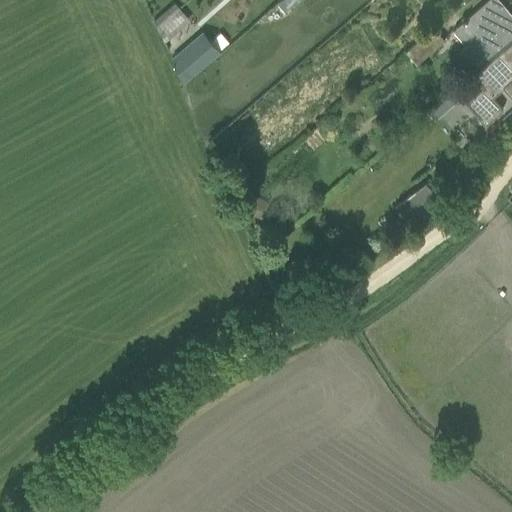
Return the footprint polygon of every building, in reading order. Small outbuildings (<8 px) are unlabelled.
[(466,45),(458,52),(473,70),(511,36),(511,16),(498,0),(487,0),(453,31),(466,45)] [(174,3),(153,21),(160,34),(183,14),(174,3)] [(404,52),(415,65),(444,41),(432,28),(404,52)] [(171,58),(180,80),(217,50),(202,32),(171,58)] [(484,125),(502,110),(492,98),(502,88),(511,99),(511,42),(472,77),(481,88),(464,103),(484,125)] [(408,219),(413,226),(441,207),(424,183),(395,204),(406,220),(408,219)]
